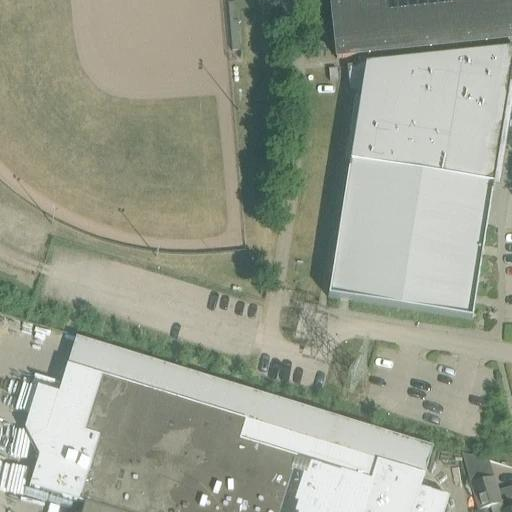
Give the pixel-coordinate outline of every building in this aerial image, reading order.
[(324,7),(323,0),(307,0),(308,8),(324,7)] [(511,0),(330,0),(337,60),(358,57),(359,66),(511,49),(511,0)] [(228,49),(239,49),(239,3),(228,3),(228,49)] [(511,84),(511,49),(359,66),(346,67),(348,92),(360,94),(328,299),(472,322),(509,85),(511,84)] [(38,388),(25,430),(39,457),(30,488),(85,505),(82,511),(444,511),(449,499),(420,490),(424,476),(433,448),(76,338),(58,395),(38,388)] [(461,451),(479,511),(491,507),(492,511),(511,511),(511,509),(504,511),(489,460),(461,451)]
